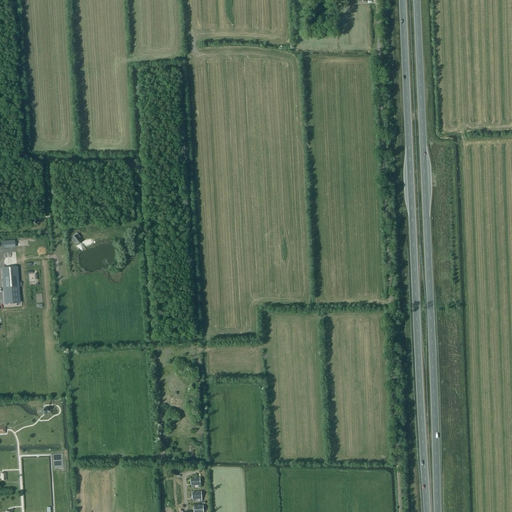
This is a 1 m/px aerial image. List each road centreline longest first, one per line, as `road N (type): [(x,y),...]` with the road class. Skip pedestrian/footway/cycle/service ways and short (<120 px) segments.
road 1 (trunk): [(402,0),(426,511)]
road 2 (unclassified): [(398,511),(377,0)]
road 3 (trunk): [(437,511),(416,0)]
